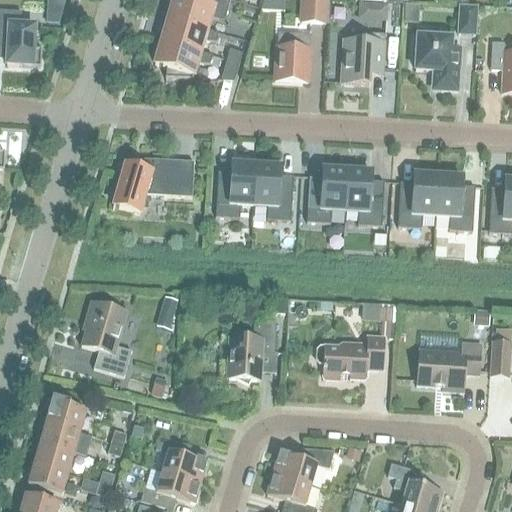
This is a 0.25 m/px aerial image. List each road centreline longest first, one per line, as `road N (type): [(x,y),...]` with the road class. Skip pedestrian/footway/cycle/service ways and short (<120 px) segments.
road 1 (residential): [(511,138),(85,114)]
road 2 (residential): [(4,408),(85,114)]
road 3 (residential): [(474,511),(488,463),(457,435),(281,425),(252,444)]
